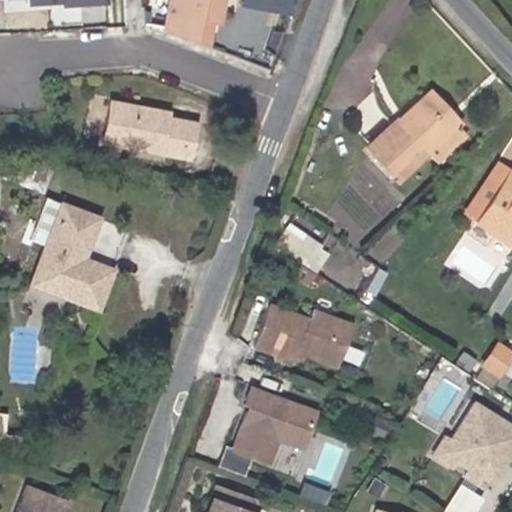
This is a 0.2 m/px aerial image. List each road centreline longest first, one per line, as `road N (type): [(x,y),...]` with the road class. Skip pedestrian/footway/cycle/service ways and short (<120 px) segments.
road 1 (tertiary): [(135,511),(287,104)]
road 2 (residential): [(287,104),(151,51),(38,55),(8,73)]
